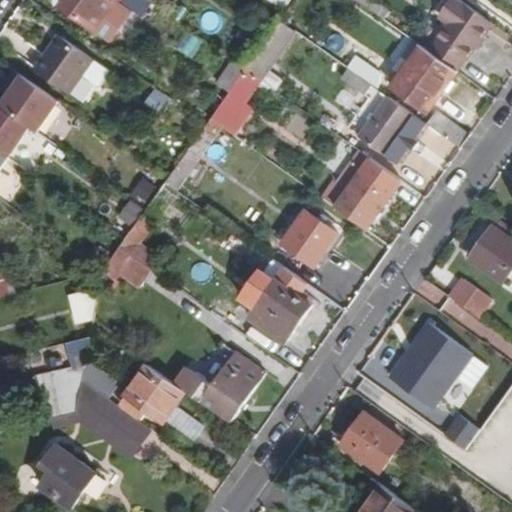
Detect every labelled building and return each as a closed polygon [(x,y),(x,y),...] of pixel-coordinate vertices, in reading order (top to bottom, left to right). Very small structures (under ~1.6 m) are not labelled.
[(120,3),(122,0),(66,0),(62,6),(94,29),(102,16),(106,15),(116,1),(120,3)] [(268,0),(283,11),(290,0),(268,0)] [(354,0),(383,20),(390,12),(372,0),(354,0)] [(467,60),(494,23),(460,0),(457,0),(448,14),(454,17),(449,25),(438,39),(440,41),(431,53),(457,72),(465,60),(467,60)] [(454,17),(448,14),(443,20),(449,25),(454,17)] [(192,59),(203,41),(189,33),(178,51),(192,59)] [(56,51),(65,39),(60,36),(52,48),(56,51)] [(94,60),(65,39),(56,51),(52,48),(37,70),(70,93),(94,60)] [(453,82),(459,73),(457,72),(431,53),(422,48),(393,89),(430,114),(447,90),(453,82)] [(220,84),(232,93),(247,70),(235,62),(220,84)] [(359,77),(380,91),(383,75),(367,65),(359,77)] [(32,128),(39,133),(60,103),(18,72),(9,85),(14,88),(9,94),(1,106),(32,128)] [(459,86),(453,82),(447,90),(453,95),(459,86)] [(9,94),(14,88),(9,85),(4,91),(9,94)] [(146,108),(163,116),(171,100),(154,91),(146,108)] [(213,119),(224,127),(233,134),(250,111),(240,103),(241,100),(232,93),(213,119)] [(389,156),(417,117),(392,99),(364,139),(389,156)] [(0,151),(9,159),(32,128),(1,106),(0,104),(0,151)] [(430,127),(462,149),(471,135),(440,114),(430,127)] [(166,184),(178,193),(224,127),(213,119),(208,126),(169,181),(166,184)] [(0,172),(9,159),(0,151),(0,172)] [(330,203),(368,231),(391,198),(378,188),(381,184),(393,192),(402,180),(363,152),(340,184),(350,191),(342,201),(335,196),(330,203)] [(143,178),(132,196),(147,205),(158,186),(143,178)] [(181,209),(188,200),(178,193),(166,184),(121,248),(153,271),(160,261),(139,246),(170,202),(181,209)] [(119,213),(127,225),(143,215),(135,203),(119,213)] [(316,267),(340,235),(308,212),(285,245),(316,267)] [(505,283),(511,272),(511,238),(496,227),(473,260),(505,283)] [(142,287),(153,271),(121,248),(110,264),(117,269),(142,287)] [(111,276),(117,269),(110,264),(104,271),(111,276)] [(0,299),(11,296),(6,278),(0,273),(0,299)] [(464,278),(451,296),(479,316),(492,298),(464,278)] [(251,320),(281,341),(297,317),(303,321),(313,307),(278,282),(251,320)] [(94,305),(91,293),(72,297),(79,325),(91,322),(87,306),(94,305)] [(212,312),(225,321),(232,311),(219,302),(212,312)] [(297,317),(281,341),(287,345),(303,321),(297,317)] [(187,393),(202,404),(205,402),(234,423),(268,374),(238,353),(215,386),(194,371),(188,373),(178,387),(187,393)] [(87,361),(87,365),(83,382),(110,401),(121,386),(87,361)] [(36,379),(48,422),(54,421),(77,415),(83,382),(87,365),(36,379)] [(187,393),(178,387),(151,368),(123,406),(144,420),(150,413),(165,423),(187,393)] [(77,415),(75,425),(85,423),(106,438),(115,425),(143,445),(153,431),(110,401),(83,382),(77,415)] [(406,439),(368,412),(344,445),(382,472),(406,439)] [(57,430),(75,425),(77,415),(54,421),(57,430)] [(192,437),(199,427),(182,415),(176,425),(192,437)] [(115,425),(106,438),(135,458),(143,445),(115,425)] [(62,500),(73,508),(87,488),(95,492),(105,478),(60,446),(45,466),(54,472),(44,486),(62,500)] [(361,495),(371,503),(383,486),(373,478),(361,495)] [(371,503),(364,511),(413,511),(416,508),(383,486),(371,503)]
